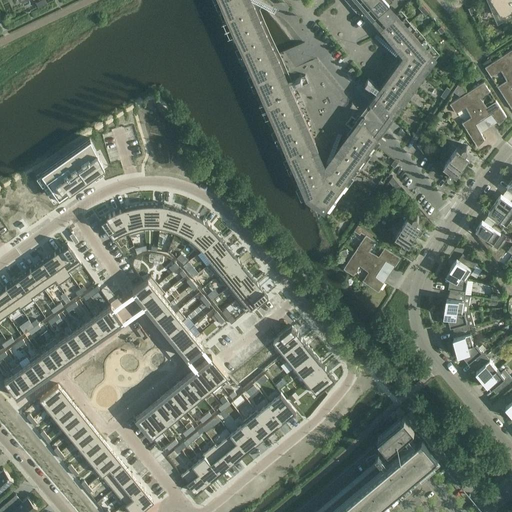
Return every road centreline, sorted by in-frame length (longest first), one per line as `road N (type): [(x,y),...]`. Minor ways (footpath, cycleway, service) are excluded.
road 1 (residential): [(203,511),(355,378),(222,201),(177,183),(136,181),(113,185),(61,217)]
road 2 (residential): [(455,221),(419,278),(417,330),(511,450)]
road 3 (residential): [(455,221),(304,34)]
road 4 (residential): [(141,317),(180,367),(114,420)]
road 5 (residential): [(141,317),(76,371),(114,420)]
road 6 (residential): [(61,217),(141,317)]
